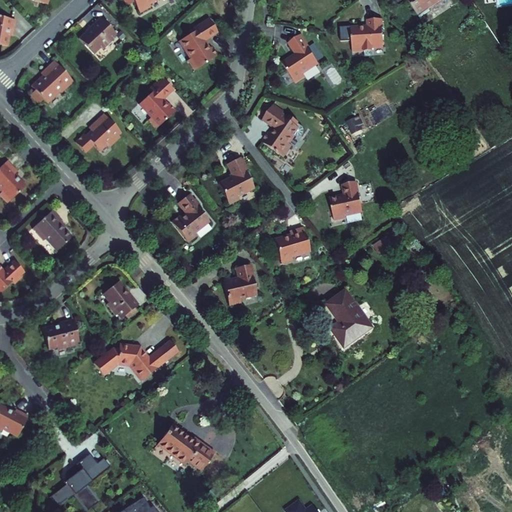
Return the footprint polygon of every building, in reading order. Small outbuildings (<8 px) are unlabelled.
[(18,0),(18,1),(42,9),(44,0),(18,0)] [(139,15),(148,10),(147,7),(158,0),(121,0),(126,8),(132,4),(139,15)] [(428,16),(445,5),(441,0),(409,0),(404,3),(419,26),(430,19),(428,16)] [(115,36),(99,19),(89,28),(91,30),(78,42),(92,57),(99,50),(100,52),(112,42),(110,40),(115,36)] [(13,23),(0,20),(0,47),(4,49),(6,38),(8,30),(11,31),(13,23)] [(207,52),(202,45),(216,35),(207,22),(188,35),(190,37),(177,46),(190,63),(186,66),(193,75),(216,59),(210,50),(207,52)] [(381,26),(367,27),(368,33),(351,33),(353,58),(365,58),(365,63),(373,62),(373,53),(383,52),(381,26)] [(318,69),(307,53),(309,52),(301,41),(289,49),(296,60),(282,69),(296,89),(305,83),(303,80),(318,69)] [(71,85),(52,64),(38,76),(41,79),(29,89),(32,93),(28,97),(36,106),(41,102),(45,106),(58,94),(59,96),(71,85)] [(173,116),(166,109),(165,110),(160,105),(171,94),(162,84),(155,89),(154,88),(148,93),(151,96),(137,109),(149,123),(146,126),(153,134),(173,116)] [(287,124),(271,113),(261,126),(273,135),(270,139),(268,137),(260,147),(282,163),(291,152),(289,150),(294,142),(296,144),(299,144),(300,143),(302,141),(303,138),(302,136),(301,134),(297,131),(297,130),(288,123),(287,124)] [(94,131),(89,136),(83,141),(82,139),(73,147),(82,158),(91,150),(97,157),(104,150),(107,152),(118,143),(115,140),(118,137),(101,119),(91,128),(94,131)] [(86,133),(89,136),(94,131),(91,128),(86,133)] [(5,141),(0,146),(0,149),(5,155),(12,149),(5,141)] [(239,163),(226,169),(232,182),(217,189),(227,210),(237,205),(236,202),(252,194),(244,177),(247,175),(242,164),(240,165),(239,163)] [(27,190),(16,178),(20,175),(10,164),(0,172),(0,191),(4,195),(1,198),(9,207),(27,190)] [(356,187),(342,191),(345,202),(330,205),(336,228),(347,225),(346,221),(363,217),(356,187)] [(207,227),(187,200),(176,208),(185,220),(179,225),(177,222),(171,228),(186,249),(195,242),(193,239),(207,227)] [(47,243),(57,255),(73,241),(60,227),(63,225),(54,215),(33,233),(44,245),(47,243)] [(289,242),(272,245),(273,248),(271,249),(273,257),(276,256),(279,269),(291,266),(290,263),(308,259),(300,234),(287,237),(289,242)] [(3,272),(0,267),(0,293),(13,282),(15,285),(22,279),(20,276),(24,273),(15,262),(3,272)] [(226,312),(240,309),(239,305),(255,301),(253,291),(254,290),(251,277),(250,278),(248,272),(233,275),(236,285),(221,288),(226,312)] [(135,307),(127,297),(125,298),(115,285),(99,299),(104,305),(102,307),(112,319),(113,318),(117,322),(135,307)] [(333,338),(342,351),(371,331),(345,295),(326,309),(343,331),(333,338)] [(61,326),(43,330),(48,350),(56,348),(57,351),(75,346),(74,344),(79,343),(73,321),(60,323),(61,326)] [(168,343),(157,351),(166,362),(176,354),(168,343)] [(111,351),(91,365),(101,377),(115,366),(127,368),(133,376),(135,375),(140,382),(166,362),(157,351),(146,360),(141,353),(139,354),(135,349),(117,346),(117,351),(111,351)] [(3,427),(16,434),(27,414),(15,408),(13,411),(0,403),(0,428),(1,429),(3,427)] [(190,447),(169,429),(154,449),(181,470),(185,465),(198,476),(211,461),(192,444),(190,447)] [(111,467),(103,457),(96,462),(90,454),(78,463),(83,469),(64,483),(66,485),(51,496),(58,506),(111,467)] [(144,497),(119,511),(158,511),(154,504),(150,507),(144,497)] [(317,511),(314,507),(307,511),(306,511),(300,503),(287,511),(317,511)]
